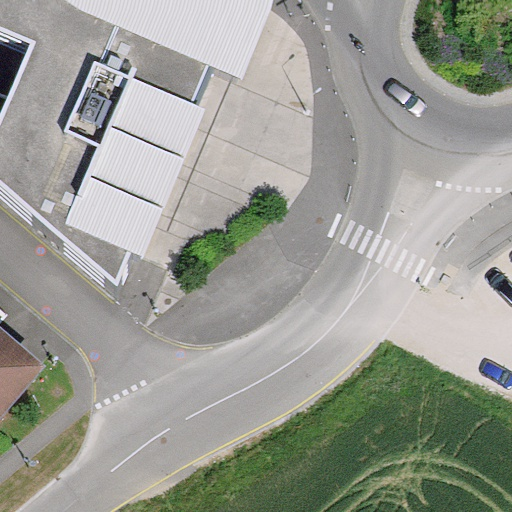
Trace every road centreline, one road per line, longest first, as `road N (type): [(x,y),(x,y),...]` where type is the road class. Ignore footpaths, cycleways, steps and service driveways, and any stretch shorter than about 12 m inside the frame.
road 1 (residential): [(436,138),(384,254),(349,308),(302,355),(202,415)]
road 2 (residential): [(202,415),(0,242)]
road 3 (tertiary): [(368,0),(365,55),(374,82),(411,125),(436,138)]
road 4 (residential): [(202,415),(65,511)]
